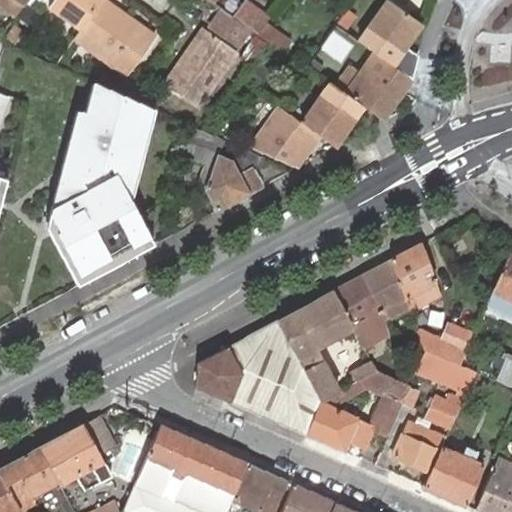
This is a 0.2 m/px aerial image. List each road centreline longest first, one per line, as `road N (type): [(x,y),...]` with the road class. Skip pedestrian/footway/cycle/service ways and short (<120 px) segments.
road 1 (tertiary): [(473,142),(121,332)]
road 2 (residential): [(420,511),(196,416),(147,380),(121,332)]
road 3 (residential): [(484,5),(458,80),(473,142)]
road 4 (tertiary): [(121,332),(0,396)]
